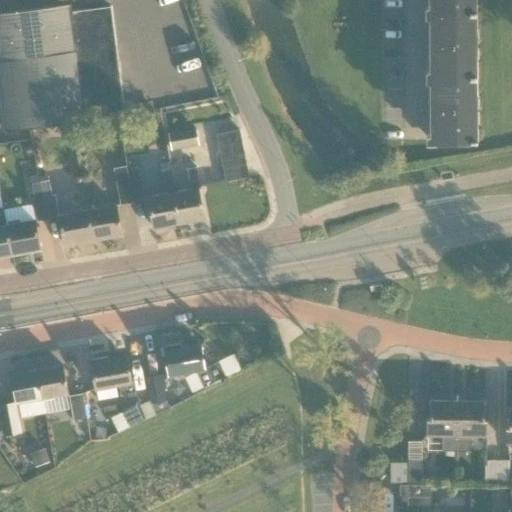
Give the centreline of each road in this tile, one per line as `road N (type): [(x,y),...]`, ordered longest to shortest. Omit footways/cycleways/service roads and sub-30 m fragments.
road 1 (secondary): [(511,213),(0,305)]
road 2 (secondary): [(0,321),(511,229)]
road 3 (residential): [(0,343),(215,304),(270,305),(370,331)]
road 4 (unclassified): [(0,286),(286,233)]
road 5 (residential): [(286,233),(275,168),(208,0)]
road 6 (unclassified): [(331,511),(329,461),(370,331)]
road 7 (residential): [(370,331),(511,353)]
